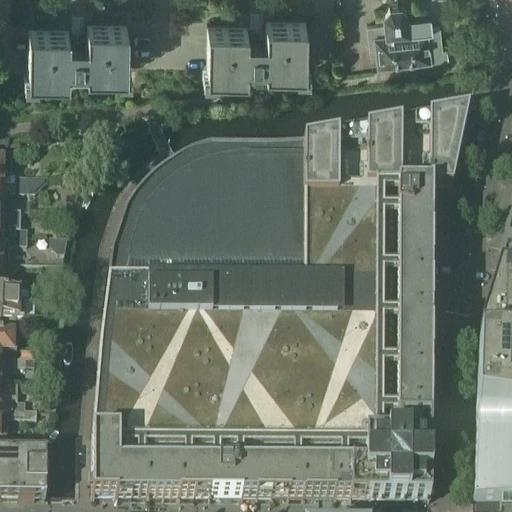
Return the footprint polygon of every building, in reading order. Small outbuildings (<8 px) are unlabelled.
[(375,44),(377,66),(447,58),(445,48),(441,49),(439,26),(431,27),(430,14),(424,9),(408,11),(400,4),(389,6),(384,13),(385,24),(367,26),(370,48),(371,48),(370,45),(375,44)] [(247,25),(207,24),(206,72),(246,73),(246,62),(264,62),(264,67),(304,68),(305,20),(265,19),(265,26),(247,26),(247,25)] [(126,23),(87,22),(86,29),(68,29),(68,28),(28,27),(27,76),(67,76),(67,65),(86,66),(86,70),(126,71),(126,23)] [(90,503),(414,507),(428,507),(428,443),(429,195),(433,195),(450,195),(466,116),(466,117),(314,144),(239,144),(226,145),(214,147),(202,150),(190,154),(179,159),(168,165),(156,174),(153,177),(144,185),(134,196),(132,199),(125,210),(110,254),(98,348),(90,440),(90,441),(90,503)] [(0,190),(25,190),(25,182),(9,182),(9,177),(10,177),(10,169),(9,169),(9,164),(0,163),(0,190)] [(0,215),(9,216),(9,199),(33,200),(46,188),(46,183),(25,182),(25,190),(0,190),(0,215)] [(495,273),(496,274),(511,276),(511,201),(510,201),(510,204),(506,225),(505,225),(505,227),(501,248),(500,248),(500,251),(496,272),(495,272),(495,273)] [(0,241),(13,242),(26,242),(26,234),(18,234),(19,216),(9,216),(0,215),(0,241)] [(26,242),(13,242),(13,250),(26,250),(26,242)] [(0,268),(8,268),(8,251),(0,250),(0,268)] [(0,286),(8,286),(8,268),(0,268),(0,286)] [(475,413),(472,509),(472,511),(511,511),(511,276),(496,274),(488,301),(478,335),(475,413)] [(0,322),(1,322),(1,321),(23,322),(24,303),(50,303),(50,294),(25,294),(12,294),(0,293),(0,322)] [(0,355),(16,355),(16,337),(1,337),(1,336),(0,336),(0,355)] [(33,355),(20,356),(20,364),(24,364),(33,364),(33,355)] [(20,364),(11,364),(11,373),(24,372),(24,364),(20,364)] [(0,416),(11,416),(24,416),(24,408),(6,408),(6,390),(0,390),(0,416)] [(11,416),(11,425),(35,425),(35,423),(35,416),(24,416),(11,416)] [(0,503),(44,503),(44,493),(44,451),(5,451),(0,450),(0,503)]
